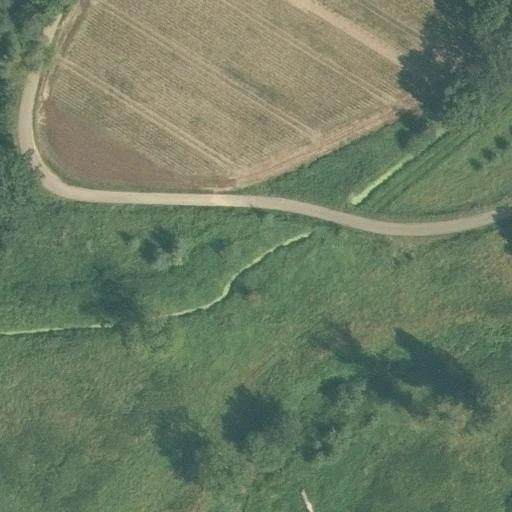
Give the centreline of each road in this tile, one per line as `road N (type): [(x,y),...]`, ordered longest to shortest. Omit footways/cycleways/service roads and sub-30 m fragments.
road 1 (unclassified): [(359,221),(256,201),(63,188),(40,170),(31,95),(65,0)]
road 2 (track): [(359,221),(511,96)]
road 3 (unclassified): [(359,221),(467,225),(511,212)]
